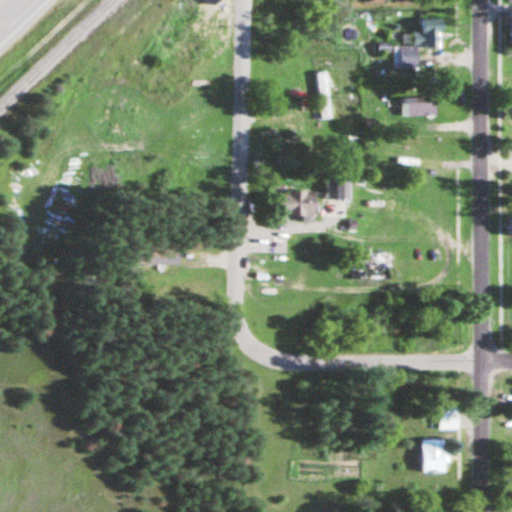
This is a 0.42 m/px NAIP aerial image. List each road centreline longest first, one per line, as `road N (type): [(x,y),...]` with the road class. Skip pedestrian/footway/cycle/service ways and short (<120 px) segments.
road 1 (residential): [(478,511),(480,0)]
road 2 (residential): [(251,338),(241,324),(236,263),(240,0)]
road 3 (residential): [(511,355),(288,353),(251,338)]
